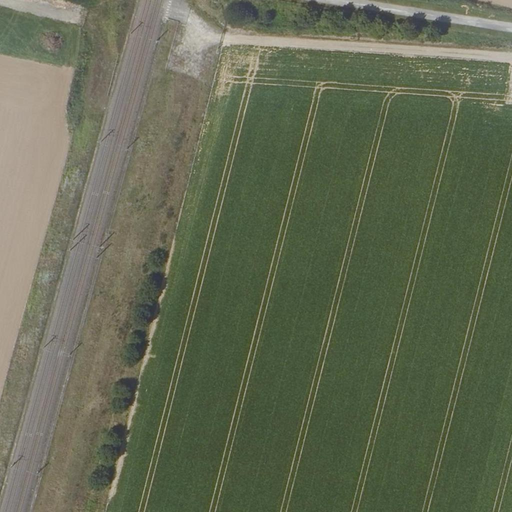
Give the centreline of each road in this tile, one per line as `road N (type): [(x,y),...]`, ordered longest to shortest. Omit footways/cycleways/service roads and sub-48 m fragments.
road 1 (track): [(233,37),(511,58)]
road 2 (track): [(340,0),(511,28)]
